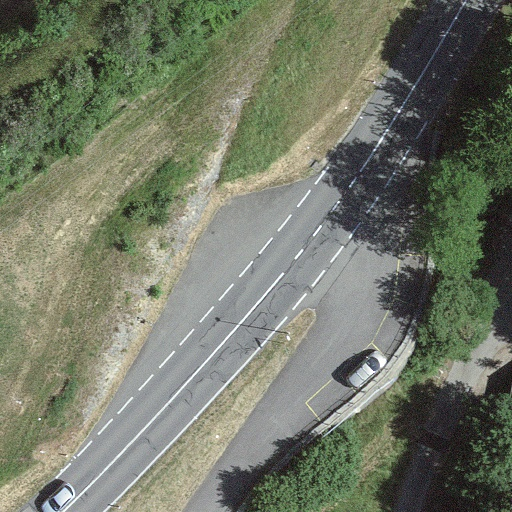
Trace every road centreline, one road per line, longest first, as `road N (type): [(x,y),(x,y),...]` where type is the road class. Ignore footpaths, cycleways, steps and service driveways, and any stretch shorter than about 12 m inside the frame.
road 1 (secondary): [(63,511),(299,254),(466,0)]
road 2 (track): [(511,259),(410,511)]
